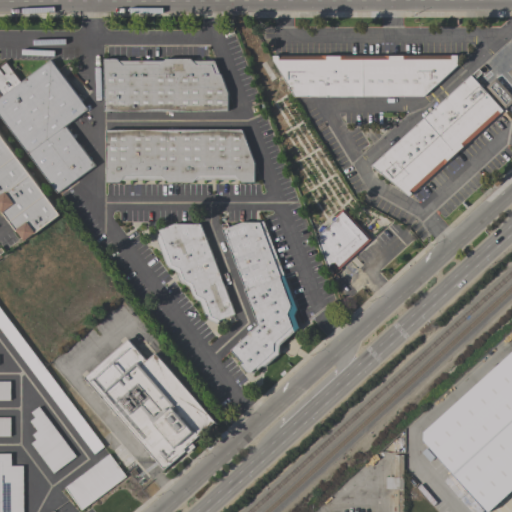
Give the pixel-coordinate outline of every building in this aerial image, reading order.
[(272,56),(457,55),(457,65),(423,96),(294,97),(272,60),(272,56)] [(227,111),(103,111),(103,59),(116,59),(118,61),(163,61),(165,59),(190,59),(192,61),(214,61),(227,93),(227,111)] [(260,64),(270,59),(280,75),(271,81),(260,64)] [(0,116),(0,66),(6,62),(20,82),(50,60),(87,109),(65,126),(94,166),(57,193),(0,116)] [(470,75),(502,110),(408,196),(371,166),(470,75)] [(511,95),(511,101),(505,108),(485,87),(495,78),(511,95)] [(106,182),(105,130),(241,129),(254,163),(254,182),(241,182),(239,179),(195,179),(192,182),(167,182),(165,180),(120,179),(118,182),(106,182)] [(0,135),(59,215),(34,234),(33,233),(24,241),(17,231),(16,232),(0,209),(0,135)] [(338,269),(332,263),(327,267),(315,237),(336,218),(334,216),(342,208),(371,239),(338,269)] [(240,365),(242,363),(230,350),(258,325),(221,229),(241,222),(258,222),(259,223),(263,221),(296,309),(293,315),(298,327),(279,345),(278,354),(265,365),(261,366),(257,370),(255,368),(250,372),(246,372),(240,365)] [(233,314),(218,320),(217,323),(206,319),(199,301),(193,298),(188,286),(178,282),(174,270),(166,267),(156,239),(159,232),(158,230),(173,224),(200,224),(233,314)] [(0,330),(0,309),(103,446),(93,454),(0,330)] [(127,339),(146,361),(154,353),(214,422),(190,443),(194,447),(187,453),(185,451),(163,470),(83,378),(127,339)] [(511,490),(488,511),(423,440),(423,432),(511,351),(511,490)] [(0,381),(10,381),(10,400),(0,400),(0,381)] [(75,456),(52,473),(30,443),(35,440),(31,435),(36,431),(29,421),(34,417),(30,412),(38,406),(75,456)] [(0,417),(10,417),(10,436),(0,436),(0,417)] [(22,511),(0,511),(0,453),(10,453),(11,466),(22,466),(22,511)] [(81,511),(64,488),(109,454),(126,477),(81,511)] [(393,511),(393,489),(386,489),(386,477),(393,477),(393,455),(403,455),(403,511),(393,511)]
